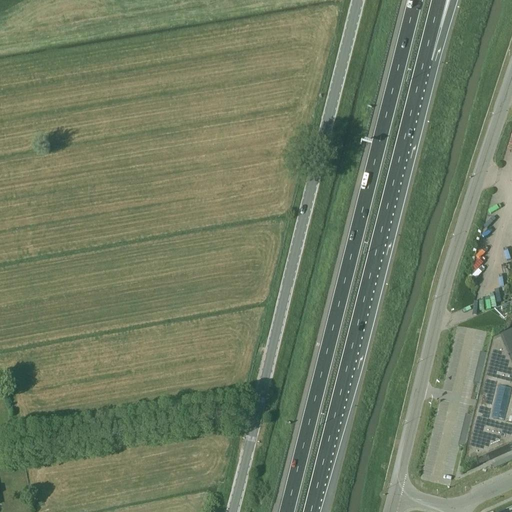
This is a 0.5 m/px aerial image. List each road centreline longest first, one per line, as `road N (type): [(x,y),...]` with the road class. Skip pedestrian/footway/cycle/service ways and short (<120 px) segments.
road 1 (motorway): [(414,0),(286,511)]
road 2 (tertiary): [(358,0),(231,511)]
road 3 (motorway): [(310,511),(424,58)]
road 4 (tertiary): [(394,494),(455,250),(511,76)]
